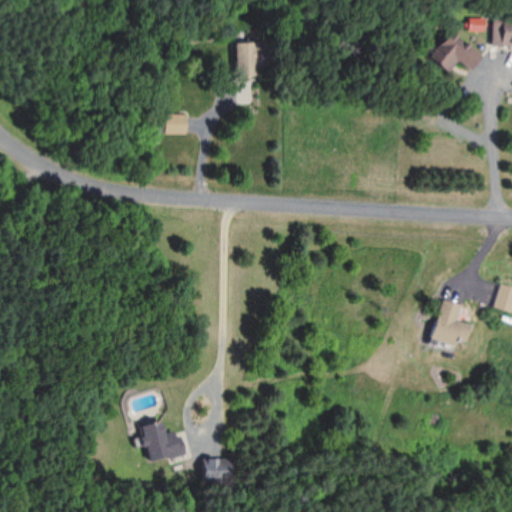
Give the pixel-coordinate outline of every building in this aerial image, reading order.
[(487,44),(511,44),(511,16),(487,16),(487,44)] [(456,59),(469,69),(480,55),(446,29),(426,55),(446,71),(456,59)] [(254,103),(253,64),(266,64),(266,39),(234,40),(235,104),(254,103)] [(184,134),(184,113),(163,113),(163,134),(184,134)] [(511,304),(511,286),(498,282),(491,306),(510,311),(511,304)] [(465,340),(470,324),(454,320),(459,304),(440,298),(428,337),(453,345),(456,337),(465,340)] [(137,423),(146,461),(188,451),(182,428),(162,432),(159,418),(137,423)] [(201,457),(201,481),(228,481),(228,457),(201,457)]
